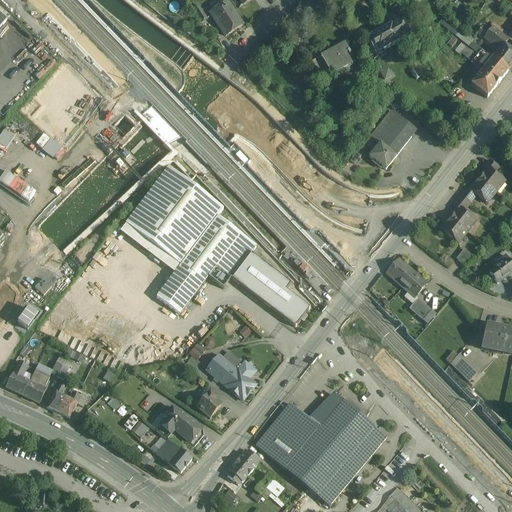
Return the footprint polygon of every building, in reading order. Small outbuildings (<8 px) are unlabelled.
[(102,14),(87,0),(72,0),(94,22),(102,14)] [(404,0),(384,0),(383,1),(390,13),(406,4),(404,0)] [(478,0),(473,9),(478,11),(484,0),(478,0)] [(243,26),(227,3),(211,14),(226,37),(243,26)] [(207,19),(199,6),(193,10),(201,23),(207,19)] [(466,38),(443,20),(439,25),(454,37),(458,40),(462,43),(466,47),(472,52),(478,56),(484,61),(479,68),(477,69),(476,68),(472,73),(478,78),(471,87),(487,99),(508,72),(493,60),(471,42),(466,38)] [(391,26),(382,31),(380,27),(376,30),(378,34),(369,39),(378,54),(400,42),(399,41),(407,36),(405,32),(407,30),(405,26),(403,28),(400,23),(392,28),(391,26)] [(489,33),(482,27),(477,34),(484,39),(489,33)] [(484,39),(499,52),(504,46),(509,41),(507,39),(493,28),(489,33),(484,39)] [(454,37),(447,45),(451,48),(458,40),(454,37)] [(462,43),(455,52),(460,56),(461,54),(466,47),(462,43)] [(345,46),(321,59),(326,70),(330,77),(351,65),(347,58),(351,56),(345,46)] [(511,52),(504,46),(499,52),(493,60),(508,72),(511,67),(511,52)] [(466,47),(461,54),(467,59),(472,52),(466,47)] [(472,52),(467,59),(472,64),(473,63),(478,56),(472,52)] [(478,56),(473,63),(479,68),(484,61),(478,56)] [(320,58),(312,63),(318,74),(326,70),(321,59),(320,58)] [(391,112),(370,138),(379,146),(380,145),(400,120),(391,112)] [(400,120),(380,145),(396,158),(416,132),(400,120)] [(32,142),(41,131),(33,125),(24,135),(32,142)] [(5,130),(0,138),(0,149),(7,154),(16,137),(5,130)] [(396,158),(380,145),(379,146),(369,158),(386,171),(396,158)] [(357,152),(350,161),(355,165),(362,155),(357,152)] [(499,169),(490,162),(484,169),(486,171),(488,169),(495,175),(499,169)] [(0,182),(32,204),(39,193),(2,168),(0,171),(0,182)] [(223,210),(168,169),(128,223),(126,225),(180,267),(157,298),(176,313),(180,316),(208,279),(216,268),(232,280),(251,255),(253,252),(256,248),(218,218),(223,210)] [(495,175),(488,169),(486,171),(479,180),(496,194),(504,183),(495,175)] [(496,194),(479,180),(471,190),(470,191),(477,197),(487,205),(496,194)] [(469,188),(461,198),(471,205),(477,197),(470,191),(471,190),(469,188)] [(471,205),(461,198),(453,207),(457,210),(459,209),(464,213),(471,205)] [(464,213),(459,209),(457,210),(450,220),(467,233),(476,222),(464,213)] [(467,233),(450,220),(441,231),(458,244),(467,233)] [(175,274),(180,267),(126,225),(120,233),(175,274)] [(0,249),(1,250),(9,241),(0,233),(0,249)] [(464,251),(456,260),(466,268),(475,260),(464,251)] [(291,285),(251,255),(232,280),(295,329),(310,309),(286,291),(291,285)] [(511,265),(506,258),(500,262),(502,265),(490,274),(497,284),(511,273),(511,265)] [(399,259),(387,274),(416,298),(428,283),(399,259)] [(297,261),(291,266),(296,271),(298,269),(299,271),(298,272),(302,276),(303,275),(306,277),(304,278),(309,283),(314,278),(309,273),(307,275),(305,273),(307,271),(303,267),(301,268),(300,267),(302,266),(297,261)] [(432,312),(418,300),(410,310),(423,322),(432,312)] [(31,307),(19,324),(33,333),(44,316),(31,307)] [(248,325),(240,332),(247,338),(254,331),(248,325)] [(511,330),(486,326),(481,350),(511,356),(511,330)] [(86,354),(91,343),(69,333),(64,345),(86,354)] [(193,355),(199,360),(205,354),(198,348),(193,355)] [(458,356),(453,352),(446,361),(450,365),(458,356)] [(240,362),(228,353),(223,359),(240,373),(247,366),(241,361),(240,362)] [(73,360),(83,365),(86,359),(76,354),(73,360)] [(477,375),(458,356),(450,365),(469,384),(477,375)] [(60,358),(56,365),(62,367),(65,360),(60,358)] [(223,359),(221,358),(207,373),(226,388),(224,390),(231,397),(244,384),(255,394),(266,382),(247,366),(240,373),(223,359)] [(72,363),(65,360),(62,367),(69,370),(72,363)] [(28,367),(18,363),(13,376),(22,380),(28,367)] [(198,370),(189,363),(185,367),(195,374),(198,370)] [(62,367),(56,365),(51,375),(57,378),(62,367)] [(69,370),(62,367),(57,378),(64,381),(69,370)] [(116,374),(109,370),(103,380),(110,384),(116,374)] [(50,379),(35,372),(31,380),(35,382),(33,386),(44,391),(50,379)] [(22,380),(13,376),(6,391),(23,398),(31,380),(28,378),(26,382),(22,380)] [(44,391),(33,386),(35,382),(31,380),(23,398),(39,406),(46,392),(44,391)] [(63,390),(58,387),(54,394),(62,398),(66,389),(64,388),(63,390)] [(212,393),(198,410),(211,422),(223,408),(217,403),(219,399),(212,393)] [(54,394),(46,410),(58,415),(66,399),(62,398),(54,394)] [(82,394),(77,405),(84,408),(89,397),(82,394)] [(334,396),(310,421),(290,405),(256,447),(287,473),(317,497),(329,509),(335,502),(322,491),(374,430),(334,396)] [(77,405),(66,399),(58,415),(70,421),(77,405)] [(180,415),(174,410),(160,427),(170,435),(174,431),(190,444),(202,431),(191,422),(191,423),(180,414),(180,415)] [(135,429),(143,435),(151,426),(143,419),(135,429)] [(156,430),(152,434),(157,438),(161,434),(156,430)] [(374,430),(322,491),(335,502),(387,441),(374,430)] [(145,437),(149,441),(154,436),(150,431),(145,437)] [(162,435),(156,442),(161,446),(167,438),(162,435)] [(193,462),(169,442),(157,456),(181,476),(193,462)] [(259,461),(249,452),(246,456),(244,455),(238,462),(245,467),(241,472),(248,478),(258,466),(256,465),(259,461)] [(152,461),(144,455),(139,461),(147,467),(152,461)] [(238,462),(229,473),(231,474),(227,478),(238,487),(241,483),(243,484),(248,478),(241,472),(245,467),(238,462)] [(278,499),(286,489),(268,476),(252,496),(259,501),(265,494),(282,508),(285,504),(278,499)] [(419,511),(398,489),(383,507),(387,511),(419,511)] [(39,511),(42,508),(34,502),(26,511),(39,511)]
